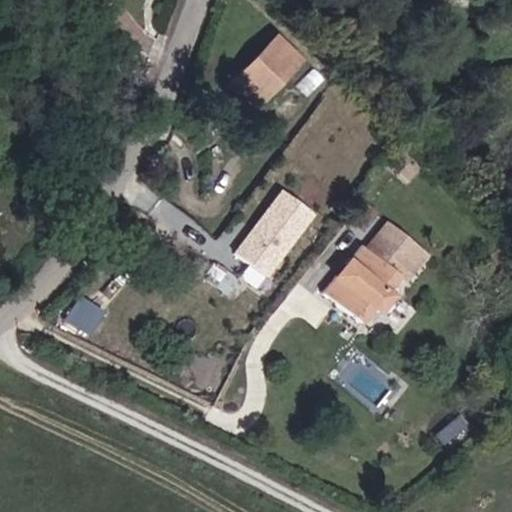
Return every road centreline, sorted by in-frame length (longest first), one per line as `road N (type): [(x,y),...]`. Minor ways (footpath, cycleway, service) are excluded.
road 1 (unknown): [(11,321),(33,350),(84,379),(357,511)]
road 2 (unclassified): [(0,327),(77,253),(130,169),(199,0)]
